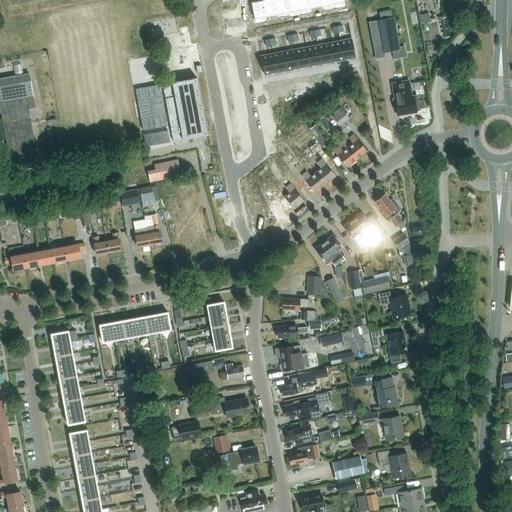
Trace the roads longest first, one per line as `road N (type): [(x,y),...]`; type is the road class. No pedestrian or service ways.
road 1 (residential): [(499,238),(448,246),(424,349),(426,395),(453,511)]
road 2 (tertiary): [(499,238),(487,511)]
road 3 (residential): [(286,511),(251,333),(255,301),(245,257)]
road 4 (residential): [(474,134),(410,149),(299,233),(255,253)]
road 5 (residential): [(245,257),(23,308)]
road 6 (residential): [(50,511),(23,308)]
road 7 (residential): [(231,176),(258,145),(240,55),(224,44),(206,48)]
road 8 (residential): [(231,176),(206,48)]
